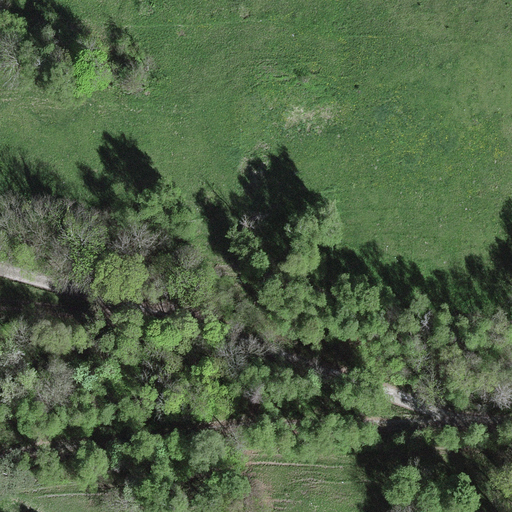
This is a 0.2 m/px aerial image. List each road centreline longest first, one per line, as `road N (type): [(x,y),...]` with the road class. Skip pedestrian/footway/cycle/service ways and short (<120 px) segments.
road 1 (track): [(427,413),(333,371),(0,270)]
road 2 (track): [(427,413),(101,433),(0,460)]
